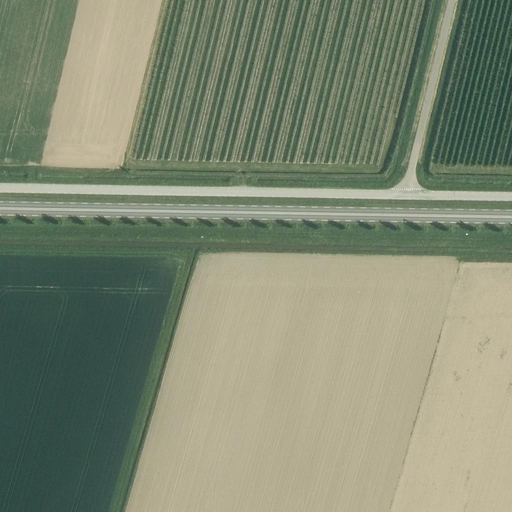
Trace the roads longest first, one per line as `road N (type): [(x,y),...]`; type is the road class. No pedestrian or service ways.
road 1 (primary): [(511,215),(0,207)]
road 2 (unclassified): [(404,196),(0,187)]
road 3 (unclassified): [(404,196),(451,0)]
